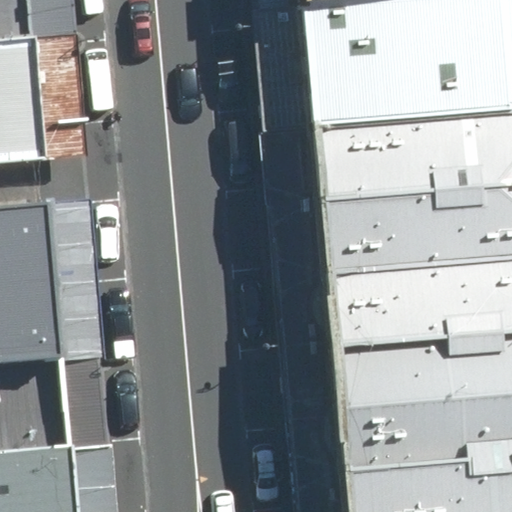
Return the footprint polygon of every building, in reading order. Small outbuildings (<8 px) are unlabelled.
[(0,0),(0,39),(20,37),(17,0),(0,0)] [(511,0),(308,0),(288,2),(298,130),(511,110),(511,0)] [(20,37),(0,39),(0,164),(30,162),(20,37)] [(511,110),(298,130),(312,278),(511,260),(511,110)] [(0,362),(47,358),(33,203),(0,205),(0,362)] [(318,348),(511,332),(511,260),(312,278),(318,348)] [(511,332),(318,348),(328,472),(511,456),(511,332)] [(0,362),(0,460),(54,455),(47,358),(0,362)] [(0,511),(58,511),(54,455),(0,460),(0,511)] [(511,511),(511,456),(328,472),(331,511),(511,511)]
